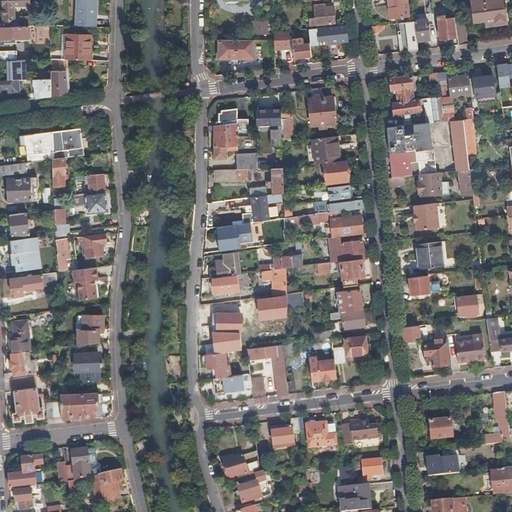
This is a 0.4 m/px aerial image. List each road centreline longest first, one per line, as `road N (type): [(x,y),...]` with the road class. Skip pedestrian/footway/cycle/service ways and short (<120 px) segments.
road 1 (residential): [(203,416),(190,384),(203,88)]
road 2 (residential): [(125,427),(118,301),(128,226),(114,99)]
road 3 (residential): [(363,69),(397,392)]
road 4 (residential): [(397,392),(203,416)]
road 5 (residential): [(363,69),(203,88)]
road 6 (residential): [(511,51),(363,69)]
road 7 (residential): [(0,443),(125,427)]
road 8 (residential): [(397,392),(410,511)]
